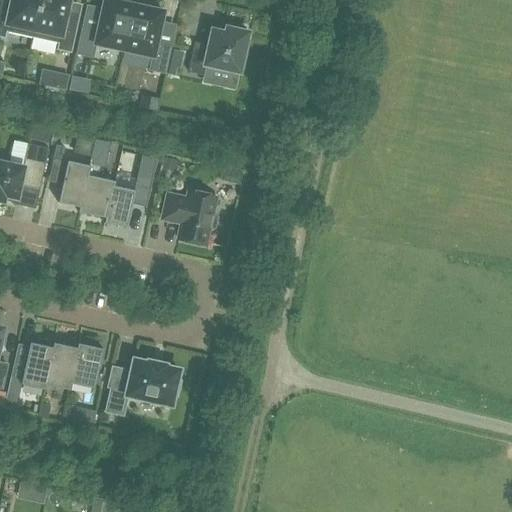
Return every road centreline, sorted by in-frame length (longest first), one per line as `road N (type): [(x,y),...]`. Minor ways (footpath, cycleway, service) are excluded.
road 1 (unclassified): [(237,511),(350,0)]
road 2 (residential): [(0,297),(180,336),(192,327),(201,292),(198,277),(183,268),(0,227)]
